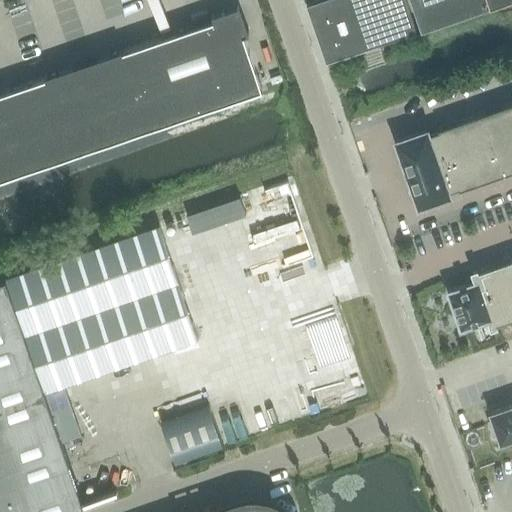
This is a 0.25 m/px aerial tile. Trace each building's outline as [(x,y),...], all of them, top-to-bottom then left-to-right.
[(213,13),(0,89),(0,174),(260,81),(242,27),(246,26),(237,0),(212,9),(213,13)] [(416,29),(405,0),(314,0),(307,3),(326,59),(416,29)] [(489,5),(487,0),(411,0),(421,28),(489,5)] [(511,169),(511,101),(438,127),(439,129),(428,133),(427,129),(399,139),(398,138),(396,139),(397,141),(405,165),(403,166),(408,179),(410,178),(418,202),(419,204),(421,203),(449,193),(448,189),(459,186),(459,188),(511,169)] [(495,323),(511,317),(511,257),(476,270),(474,271),(477,279),(448,289),(461,326),(468,323),(470,327),(485,322),(484,318),(489,316),(492,325),(495,324),(495,323)] [(83,500),(6,276),(0,277),(0,511),(56,511),(118,491),(117,489),(83,500)] [(511,403),(491,411),(493,419),(489,420),(494,434),(498,432),(501,440),(511,435),(511,403)] [(159,421),(173,463),(189,458),(222,446),(208,405),(159,421)] [(280,511),(276,508),(261,502),(239,504),(216,511),(211,511),(209,506),(192,511),(280,511)]
